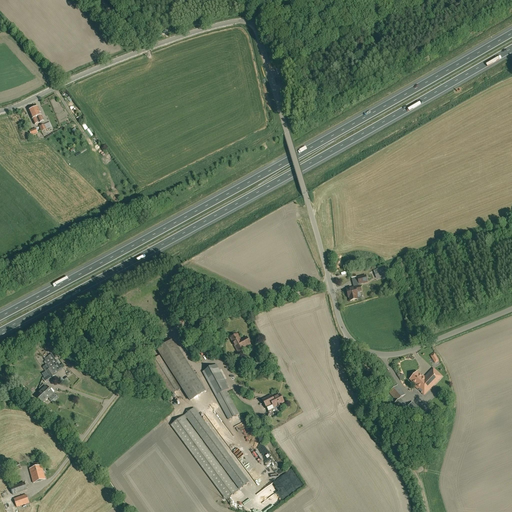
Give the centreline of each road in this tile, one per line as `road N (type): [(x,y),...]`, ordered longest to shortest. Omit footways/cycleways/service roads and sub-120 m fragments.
road 1 (motorway): [(0,333),(511,48)]
road 2 (motorway): [(511,32),(0,315)]
road 3 (unclassified): [(55,476),(169,328),(330,282)]
road 4 (unclassified): [(330,282),(252,18)]
road 5 (unclassified): [(0,111),(183,34),(252,18)]
road 6 (unclassified): [(511,309),(412,350),(378,354),(344,332),(330,282)]
road 7 (track): [(347,336),(359,390),(422,487),(428,511)]
